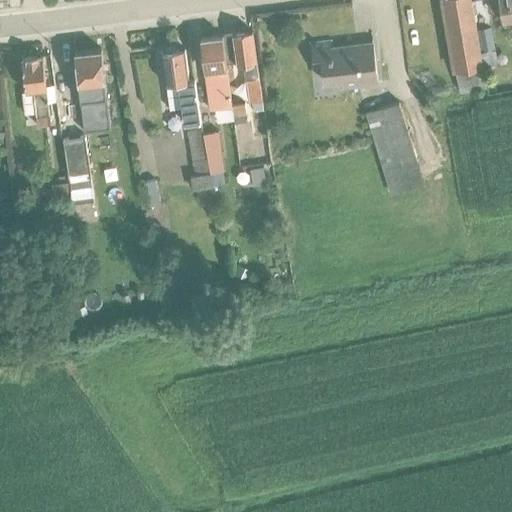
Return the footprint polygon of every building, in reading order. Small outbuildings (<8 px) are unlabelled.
[(472,0),(444,0),(460,91),(487,86),(472,0)] [(511,0),(488,0),(490,11),(502,9),(504,20),(511,19),(511,0)] [(491,25),(480,26),(483,49),(495,47),(491,25)] [(224,34),(228,61),(238,60),(238,62),(245,61),(250,100),(253,100),(254,108),(265,107),(254,29),(233,31),(233,33),(224,34)] [(228,61),(224,34),(224,32),(201,36),(211,107),(233,104),(233,102),(228,61)] [(332,37),(311,40),(315,66),(323,65),(324,81),(342,78),(342,86),(380,82),(374,38),(333,44),(332,37)] [(186,46),(162,49),(170,107),(183,105),(185,121),(202,119),(196,77),(190,78),(186,46)] [(102,47),(75,50),(79,84),(82,84),(88,128),(111,125),(102,47)] [(43,52),(23,54),(27,90),(23,90),(25,112),(37,111),(38,123),(52,122),(49,100),(57,99),(55,83),(47,85),(43,52)] [(400,99),(366,110),(392,191),(426,181),(400,99)] [(233,102),(233,104),(236,122),(248,119),(246,101),(233,102)] [(215,183),(206,131),(205,125),(188,129),(195,173),(191,174),(194,188),(197,187),(200,200),(217,195),(215,183)] [(206,131),(215,183),(225,182),(224,169),(225,168),(219,129),(206,131)] [(86,133),(64,136),(71,177),(91,174),(86,133)] [(264,164),(251,166),(253,183),(267,181),(264,164)] [(156,178),(145,180),(151,205),(162,203),(156,178)] [(54,188),(39,189),(40,199),(71,195),(70,180),(53,182),(54,188)]
